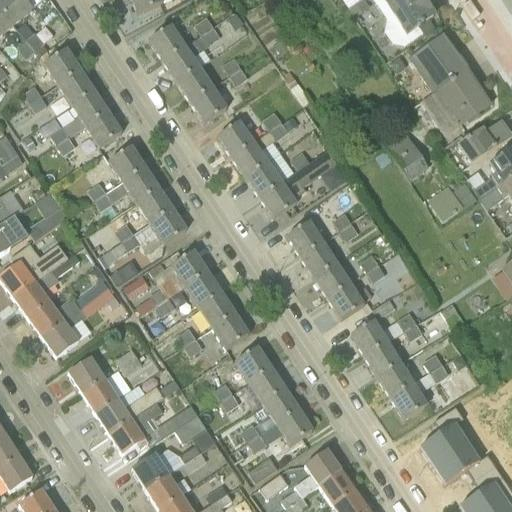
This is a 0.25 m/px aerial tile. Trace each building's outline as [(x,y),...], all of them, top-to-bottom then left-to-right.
[(4,0),(0,4),(0,15),(12,30),(31,13),(19,0),(4,0)] [(128,0),(137,18),(161,7),(157,0),(128,0)] [(421,37),(417,31),(427,24),(432,20),(417,0),(381,0),(375,4),(373,6),(385,23),(383,36),(391,48),(403,50),(421,37)] [(364,3),(348,12),(357,24),(359,22),(357,19),(369,10),(364,3)] [(0,39),(12,30),(0,15),(0,39)] [(242,28),(235,17),(228,22),(234,32),(242,28)] [(194,30),(200,40),(213,31),(207,22),(194,30)] [(417,31),(421,37),(423,40),(433,33),(427,24),(417,31)] [(161,66),(184,50),(170,29),(147,45),(161,66)] [(219,41),(213,31),(200,40),(184,50),(161,66),(175,87),(198,71),(192,61),(208,50),(207,49),(219,41)] [(25,44),(35,55),(44,48),(34,36),(25,44)] [(432,98),(465,75),(441,40),(408,63),(432,98)] [(26,63),(35,55),(25,44),(16,52),(26,63)] [(278,61),(284,57),(277,47),(271,51),(278,61)] [(43,69),(50,80),(56,90),(79,75),(65,54),(43,69)] [(222,71),(228,81),(240,73),(234,63),(222,71)] [(189,107),(212,92),(198,71),(175,87),(189,107)] [(240,73),(228,81),(234,90),(246,82),(240,73)] [(79,75),(56,90),(63,100),(70,111),(92,96),(79,75)] [(420,106),(443,139),(488,108),(465,75),(432,98),(420,106)] [(21,97),(28,108),(40,100),(33,89),(21,97)] [(203,128),(226,112),(212,92),(189,107),(203,128)] [(84,131),(106,117),(92,96),(70,111),(77,121),(61,132),(68,142),(84,131)] [(40,100),(28,108),(29,110),(34,118),(47,111),(40,100)] [(84,131),(98,152),(120,137),(106,117),(84,131)] [(267,136),(280,126),(274,117),(261,126),(267,136)] [(288,135),(297,129),(292,121),(282,128),(288,135)] [(230,162),(253,146),(247,136),(239,125),(215,142),(230,162)] [(244,182),(267,166),(260,155),(287,136),(280,126),(267,136),(253,146),(230,162),(244,182)] [(456,150),(468,169),(509,142),(498,126),(482,138),(479,133),(456,150)] [(428,172),(404,137),(385,149),(409,184),(428,172)] [(35,149),(29,141),(23,145),(29,153),(35,149)] [(68,142),(55,150),(62,159),(74,151),(68,142)] [(498,191),(511,181),(511,150),(488,168),(494,178),(484,185),(479,177),(481,176),(475,167),(509,142),(468,169),(469,170),(460,176),(469,189),(470,189),(479,203),(498,191)] [(0,170),(18,159),(12,151),(0,159),(0,170)] [(107,166),(115,178),(121,187),(143,172),(129,151),(107,166)] [(394,162),(387,151),(374,160),(381,170),(394,162)] [(273,223),(296,207),(293,203),(304,195),(301,191),(335,168),(326,155),(309,167),(297,176),(281,186),(258,203),(273,223)] [(289,164),(297,176),(309,167),(301,156),(289,164)] [(18,159),(0,170),(0,182),(23,167),(18,159)] [(258,203),(281,186),(267,166),(244,182),(258,203)] [(135,208),(157,193),(143,172),(121,187),(105,198),(93,206),(99,216),(100,215),(111,208),(128,197),(135,208)] [(511,181),(498,191),(479,203),(477,205),(484,215),(507,200),(511,206),(511,209),(509,212),(511,215),(511,181)] [(93,206),(105,198),(99,188),(87,196),(93,206)] [(446,200),(457,217),(475,205),(464,188),(446,200)] [(40,192),(31,198),(35,204),(44,199),(40,192)] [(135,208),(142,219),(148,229),(171,214),(157,193),(135,208)] [(0,230),(13,221),(0,200),(0,230)] [(58,212),(43,221),(26,233),(33,245),(66,221),(59,211),(58,212)] [(358,221),(352,212),(344,217),(350,227),(358,221)] [(120,247),(108,255),(115,264),(154,238),(161,250),(185,235),(171,214),(148,229),(132,239),(120,247)] [(338,236),(350,228),(350,227),(344,217),(331,225),(338,236)] [(0,259),(10,253),(3,242),(19,231),(13,221),(0,230),(0,259)] [(299,262),(322,246),(308,225),(285,241),(299,262)] [(113,236),(120,247),(132,239),(132,238),(125,228),(113,236)] [(357,238),(350,228),(338,236),(344,246),(357,238)] [(312,283),(336,267),(322,246),(299,262),(312,283)] [(14,270),(0,280),(0,287),(13,304),(68,265),(58,252),(38,267),(27,251),(9,264),(14,270)] [(115,264),(108,255),(99,261),(105,270),(115,264)] [(184,291),(206,276),(192,256),(170,271),(177,280),(159,292),(148,299),(149,301),(150,302),(155,310),(166,303),(184,292),(184,291)] [(365,277),(377,269),(370,258),(358,266),(365,277)] [(27,324),(50,307),(42,297),(59,285),(57,282),(81,265),(76,259),(68,265),(13,304),(27,324)] [(115,290),(137,275),(130,265),(108,280),(115,290)] [(326,303),(350,288),(336,267),(312,283),(326,303)] [(384,279),(377,269),(365,277),(372,287),(384,279)] [(184,291),(184,292),(190,302),(197,312),(220,297),(206,276),(184,291)] [(27,324),(41,343),(109,294),(102,285),(73,305),(71,303),(55,315),(50,307),(27,324)] [(340,324),(364,309),(350,288),(326,303),(340,324)] [(138,300),(131,289),(120,296),(126,307),(138,300)] [(55,362),(78,345),(69,334),(85,322),(114,301),(109,294),(41,343),(55,362)] [(210,334),(233,318),(220,297),(197,312),(210,334)] [(511,317),(511,300),(503,307),(510,318),(511,317)] [(388,304),(371,314),(376,323),(399,309),(395,301),(389,305),(388,304)] [(120,309),(115,302),(107,308),(113,315),(120,309)] [(132,313),(137,321),(155,310),(150,302),(132,313)] [(174,313),(167,303),(166,304),(161,307),(155,310),(162,321),(172,314),(174,313)] [(455,338),(467,330),(452,308),(440,315),(455,338)] [(362,360),(387,345),(402,335),(415,328),(409,317),(383,334),(384,336),(382,337),(373,324),(349,339),(362,360)] [(443,324),(438,317),(430,323),(434,329),(443,324)] [(233,318),(210,334),(217,342),(224,354),(247,339),(233,318)] [(415,328),(402,335),(409,346),(422,338),(415,328)] [(182,351),(195,343),(189,333),(176,341),(182,351)] [(195,343),(182,351),(188,360),(201,352),(195,343)] [(376,382),(400,366),(387,345),(362,360),(376,382)] [(114,364),(120,372),(138,359),(132,351),(114,364)] [(247,387),(269,373),(256,352),(233,367),(247,387)] [(138,359),(120,372),(126,380),(144,367),(138,359)] [(428,376),(429,377),(440,370),(440,369),(434,359),(422,366),(423,368),(424,370),(428,376)] [(461,360),(451,365),(457,374),(466,368),(461,360)] [(81,399),(105,384),(91,361),(67,377),(81,399)] [(413,388),(413,387),(407,378),(400,366),(376,382),(389,403),(413,388)] [(426,409),(419,397),(435,387),(446,380),(440,370),(429,377),(413,387),(413,388),(389,403),(402,424),(426,409)] [(261,408),(283,393),(269,373),(247,387),(261,408)] [(94,419),(118,404),(105,384),(81,399),(94,419)] [(219,406),(231,398),(225,389),(213,397),(219,406)] [(94,419),(108,439),(157,408),(155,406),(162,402),(155,391),(123,411),(118,404),(94,419)] [(275,429),(297,414),(283,393),(261,408),(275,429)] [(231,398),(219,406),(225,416),(238,408),(231,398)] [(121,459),(144,444),(149,451),(174,435),(176,437),(198,423),(196,420),(181,429),(175,420),(154,434),(148,425),(162,416),(157,408),(108,439),(121,459)] [(275,429),(289,450),(311,435),(297,414),(275,429)] [(198,423),(176,437),(182,448),(205,433),(198,423)] [(417,452),(430,472),(466,447),(453,428),(417,452)] [(240,437),(246,447),(259,439),(253,429),(240,437)] [(259,439),(246,447),(252,457),(265,449),(259,439)] [(0,472),(17,460),(4,440),(0,442),(0,472)] [(466,447),(430,472),(442,491),(479,467),(466,447)] [(179,460),(184,468),(200,457),(195,450),(179,460)] [(144,495),(168,479),(167,478),(178,470),(166,453),(156,460),(154,458),(130,474),(144,495)] [(292,491),(295,494),(300,502),(301,501),(317,490),(317,491),(340,476),(325,455),(303,470),(309,478),(292,491)] [(205,465),(200,457),(184,468),(189,476),(205,465)] [(17,460),(0,472),(0,482),(9,496),(31,482),(17,460)] [(255,488),(276,473),(268,462),(247,476),(255,488)] [(224,482),(234,492),(242,483),(231,474),(224,482)] [(332,511),(354,496),(340,476),(317,491),(332,511)] [(280,478),(259,493),(266,504),(287,489),(280,478)] [(155,511),(161,511),(181,499),(168,479),(144,495),(155,511)] [(493,487),(456,511),(497,511),(505,506),(493,487)] [(210,509),(210,510),(227,499),(221,490),(204,501),(210,509)] [(285,511),(300,502),(295,494),(279,505),(283,511),(285,511)] [(51,511),(39,495),(17,509),(18,511),(51,511)] [(364,511),(354,496),(332,511),(364,511)] [(189,511),(181,499),(161,511),(189,511)] [(219,511),(231,505),(227,499),(210,510),(206,511),(219,511)] [(302,511),(307,509),(301,501),(300,502),(285,511),(302,511)]
